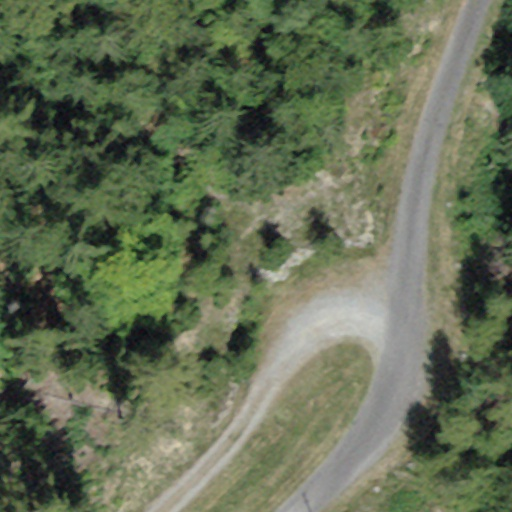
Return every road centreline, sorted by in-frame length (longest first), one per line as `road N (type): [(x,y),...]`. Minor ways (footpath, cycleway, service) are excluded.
road 1 (unclassified): [(476,0),(413,208),(389,394),(337,471),(293,511)]
road 2 (track): [(402,296),(308,331),(242,426),(152,511)]
